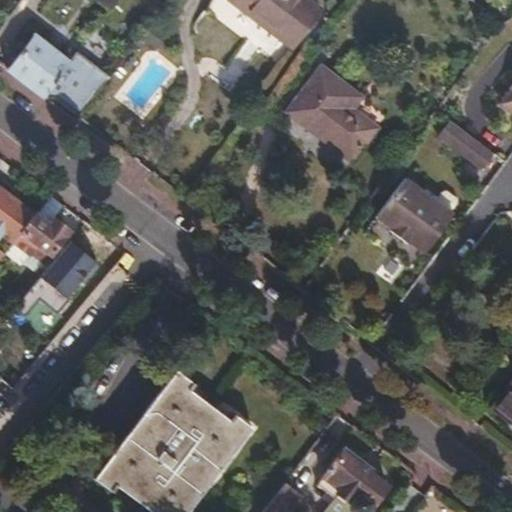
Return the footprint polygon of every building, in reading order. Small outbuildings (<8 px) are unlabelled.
[(95,0),(110,11),(118,0),(95,0)] [(320,11),(306,0),(226,0),(226,1),(289,49),(320,11)] [(14,14),(0,29),(0,59),(29,28),(14,14)] [(33,36),(7,71),(44,102),(51,98),(77,117),(108,78),(74,53),(66,62),(33,36)] [(361,98),(320,67),(286,113),(351,162),(376,129),(352,110),(361,98)] [(510,91),(499,103),(511,112),(511,83),(508,88),(510,91)] [(491,154),(447,121),(435,137),(479,170),(491,154)] [(447,211),(433,201),(401,177),(372,216),(387,229),(386,230),(421,253),(450,214),(447,211)] [(0,230),(15,241),(36,211),(1,186),(0,186),(0,230)] [(441,188),(433,201),(447,211),(456,199),(441,188)] [(43,216),(36,211),(15,241),(45,264),(71,229),(48,210),(43,216)] [(67,241),(17,309),(25,315),(41,297),(36,292),(46,281),(66,296),(93,261),(67,241)] [(0,362),(9,370),(18,358),(0,344),(0,362)] [(187,511),(252,427),(235,415),(227,425),(187,395),(195,384),(177,370),(95,478),(112,491),(120,481),(161,511),(160,511),(187,511)] [(511,383),(492,409),(511,425),(511,383)] [(370,511),(389,485),(343,450),(318,482),(331,492),(335,488),(350,499),(349,508),(353,511),(370,511)] [(285,483),(262,511),(288,511),(301,495),(285,483)]
